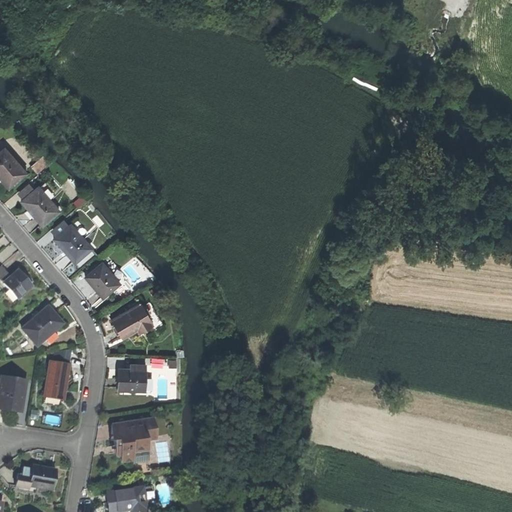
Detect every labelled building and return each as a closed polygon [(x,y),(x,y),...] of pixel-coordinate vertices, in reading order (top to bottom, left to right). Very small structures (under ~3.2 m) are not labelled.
[(0,178),(8,188),(24,174),(3,150),(0,153),(0,178)] [(30,166),(37,174),(49,164),(42,157),(30,166)] [(18,196),(23,201),(33,191),(29,186),(18,196)] [(23,201),(21,203),(28,211),(30,210),(36,216),(34,218),(42,227),(59,212),(38,188),(33,191),(23,201)] [(52,232),(57,237),(68,227),(63,222),(52,232)] [(75,222),(71,226),(84,240),(88,236),(75,222)] [(57,237),(54,240),(66,252),(76,264),(92,249),(84,240),(71,226),(71,225),(68,227),(57,237)] [(93,288),(102,298),(119,284),(106,270),(101,263),(84,278),(93,288)] [(110,266),(106,270),(119,284),(123,281),(110,266)] [(2,285),(15,300),(30,287),(23,279),(17,272),(10,279),(2,285)] [(0,278),(0,282),(2,285),(10,279),(5,274),(0,278)] [(117,331),(122,339),(136,331),(140,328),(142,332),(152,326),(149,322),(150,321),(140,304),(111,321),(117,331)] [(21,330),(36,347),(61,324),(54,316),(47,308),(21,330)] [(55,352),(54,363),(67,365),(70,351),(55,352)] [(44,397),(63,400),(66,382),(69,365),(67,365),(54,363),(49,362),(44,397)] [(130,370),(118,370),(118,378),(117,390),(137,390),(144,391),(144,377),(145,366),(134,366),(134,370),(130,370)] [(8,372),(7,380),(23,382),(24,374),(8,372)] [(149,378),(144,377),(144,391),(137,390),(137,393),(149,394),(149,378)] [(0,409),(5,410),(16,412),(18,402),(22,402),(25,382),(23,382),(7,380),(1,379),(0,384),(0,409)] [(141,421),(141,426),(143,425),(145,441),(155,439),(152,420),(141,421)] [(145,441),(143,425),(141,426),(124,428),(124,424),(110,426),(109,442),(113,442),(114,449),(115,457),(120,456),(121,463),(132,461),(133,466),(149,463),(145,441)] [(35,488),(51,490),(54,471),(41,469),(30,467),(30,470),(27,486),(35,488)] [(14,487),(23,488),(24,486),(27,486),(30,470),(20,469),(19,475),(16,474),(14,487)] [(34,494),(35,488),(27,486),(24,486),(23,488),(23,492),(34,494)] [(145,511),(141,488),(106,494),(107,506),(108,511),(145,511)]
